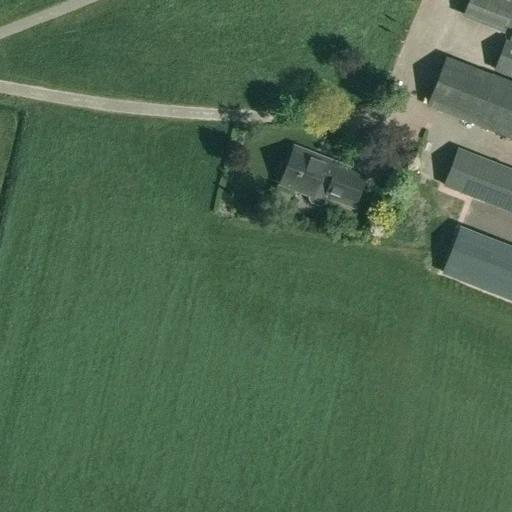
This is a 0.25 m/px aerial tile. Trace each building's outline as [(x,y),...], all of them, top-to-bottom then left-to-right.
[(504,33),(508,23),(511,24),(511,0),(468,0),(462,16),(504,33)] [(511,75),(511,40),(507,39),(495,69),(511,75)] [(511,81),(446,56),(426,105),(511,141),(511,81)] [(319,205),(323,203),(326,196),(353,208),(366,177),(347,169),(346,171),(313,157),(314,155),(296,147),(289,163),(285,162),(281,164),(277,174),(278,179),(282,180),(280,183),(309,195),(309,197),(310,201),(319,205)] [(511,170),(459,149),(444,187),(511,213),(511,170)] [(511,250),(449,226),(432,271),(511,302),(511,250)]
